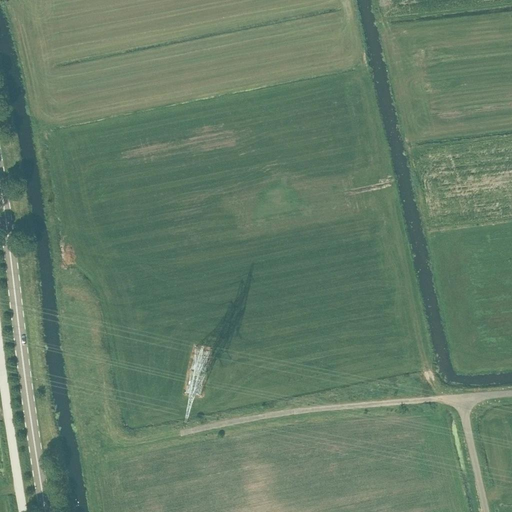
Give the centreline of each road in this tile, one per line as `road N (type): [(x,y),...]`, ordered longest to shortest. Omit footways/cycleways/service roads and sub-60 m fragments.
road 1 (tertiary): [(47,511),(0,173)]
road 2 (unclassified): [(486,511),(459,398),(511,394)]
road 3 (unclassified): [(23,511),(0,351)]
